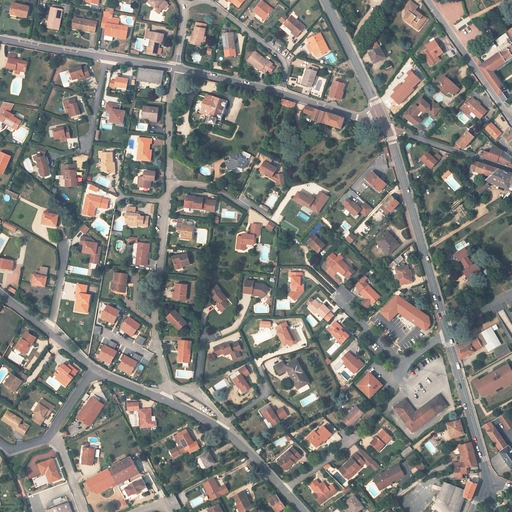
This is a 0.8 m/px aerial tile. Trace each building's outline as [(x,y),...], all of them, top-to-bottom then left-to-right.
[(169,5),(167,3),(163,0),(162,1),(161,0),(149,0),(150,1),(149,3),(156,9),(159,6),(163,9),(165,10),(169,5)] [(257,13),(258,12),(266,19),(273,10),(262,1),(254,11),(257,13)] [(418,30),(427,19),(419,13),(416,10),(418,7),(411,1),(405,9),(406,22),(418,30)] [(29,7),(13,3),(11,13),(18,15),(18,16),(27,18),(29,7)] [(47,28),(59,30),(62,12),(62,10),(51,8),(47,28)] [(265,20),(266,19),(258,12),(257,13),(257,14),(265,20)] [(292,33),(297,37),(305,28),(291,16),(284,24),(292,32),(292,33)] [(126,39),(128,28),(118,26),(119,19),(103,17),(101,27),(106,28),(105,33),(114,35),(113,37),(126,39)] [(95,33),(97,22),(75,18),(73,27),(81,28),(81,30),(95,33)] [(195,31),(193,40),(201,42),(203,42),(206,42),(207,37),(204,37),(206,24),(196,22),(195,31)] [(510,45),(479,67),(503,102),(511,97),(509,95),(493,71),(494,70),(511,58),(511,27),(507,31),(511,37),(509,38),(507,40),(507,41),(510,45)] [(154,48),(159,49),(159,48),(160,44),(160,41),(162,42),(163,42),(164,34),(149,32),(147,31),(145,38),(150,39),(149,47),(154,48)] [(223,34),(225,50),(234,49),(234,42),(233,33),(223,34)] [(507,41),(507,40),(509,38),(506,34),(496,41),(500,46),(507,41)] [(315,36),(308,40),(316,57),(329,50),(322,38),(317,41),(315,36)] [(438,46),(434,41),(426,46),(435,58),(443,53),(438,46)] [(376,62),(385,58),(378,44),(374,47),(374,48),(371,50),(372,51),(369,53),(371,57),(373,56),(376,62)] [(268,62),(255,51),(254,53),(248,60),(248,61),(256,68),(257,66),(262,69),(261,70),(266,73),(268,70),(271,73),(275,68),(272,65),(273,64),(268,61),(268,62)] [(459,62),(463,59),(459,53),(455,56),(459,62)] [(14,59),(9,58),(7,68),(16,70),(20,71),(25,72),(28,62),(14,59)] [(511,58),(494,70),(496,72),(511,60),(511,58)] [(81,67),(70,70),(73,80),(78,78),(84,77),(85,79),(90,77),(87,66),(82,68),(81,67)] [(303,84),(312,87),(318,68),(311,66),(310,70),(308,69),(305,78),(303,84)] [(164,71),(139,68),(137,81),(162,84),(164,71)] [(494,70),(493,71),(509,95),(511,94),(510,92),(496,72),(494,70)] [(129,79),(117,77),(116,81),(111,80),(110,88),(114,88),(114,87),(115,87),(120,88),(127,89),(129,79)] [(456,93),(459,90),(448,79),(447,79),(444,77),(439,82),(442,85),(440,87),(447,94),(449,91),(451,89),(454,92),(456,93)] [(345,84),(334,81),(329,96),(338,99),(341,100),(343,93),(342,92),(345,84)] [(402,100),(409,93),(399,84),(393,91),(397,95),(402,100)] [(222,121),(228,102),(207,95),(201,114),(211,117),(210,122),(216,124),(218,119),(222,121)] [(409,109),(404,115),(413,123),(418,123),(421,120),(416,115),(421,110),(423,113),(425,111),(430,111),(430,112),(434,116),(441,108),(433,101),(430,105),(421,97),(417,102),(421,105),(418,108),(415,105),(411,110),(409,109)] [(69,112),(71,118),(80,115),(77,103),(76,103),(75,98),(64,101),(65,107),(67,106),(69,112)] [(487,112),(472,98),(464,107),(469,111),(470,110),(471,111),(480,119),(487,112)] [(296,103),(283,99),(280,104),(292,108),(294,107),(296,103)] [(118,104),(107,103),(105,111),(111,112),(110,123),(113,123),(113,122),(116,123),(116,124),(124,125),(125,119),(124,118),(125,111),(120,110),(117,110),(118,104)] [(345,118),(306,106),(304,113),(313,115),(311,119),(341,129),(345,118)] [(157,120),(159,108),(144,107),(143,118),(151,119),(157,120)] [(470,110),(469,111),(464,107),(462,109),(468,115),(471,111),(470,110)] [(15,116),(6,111),(1,119),(9,124),(8,125),(17,130),(22,122),(14,117),(15,116)] [(496,139),(502,134),(492,124),(486,129),(496,139)] [(64,127),(53,130),(55,139),(60,138),(66,137),(66,139),(70,138),(68,128),(64,129),(64,127)] [(468,131),(453,148),(456,149),(459,146),(460,147),(463,150),(477,134),(474,131),(471,134),(468,131)] [(138,142),(140,142),(138,160),(147,161),(151,161),(152,151),(149,150),(150,143),(152,143),(152,139),(139,138),(138,142)] [(485,151),(482,158),(494,162),(496,156),(500,157),(501,156),(504,152),(501,150),(493,146),(490,153),(485,151)] [(114,163),(113,161),(112,153),(102,153),(102,151),(99,151),(99,158),(102,158),(102,162),(103,167),(104,167),(104,171),(106,172),(115,172),(114,163)] [(244,156),(242,151),(232,155),(233,159),(226,162),(229,171),(236,168),(236,167),(238,166),(244,169),(248,161),(242,158),(241,157),(244,156)] [(11,157),(0,152),(0,172),(3,174),(11,157)] [(432,168),(442,157),(437,153),(433,158),(427,152),(421,159),(432,168)] [(48,166),(45,156),(41,157),(40,155),(34,157),(35,161),(36,161),(37,161),(38,164),(38,165),(39,168),(40,168),(39,170),(42,176),(44,177),(49,176),(47,171),(49,170),(48,166)] [(497,163),(511,167),(511,161),(511,160),(501,156),(500,157),(497,163)] [(265,161),(260,170),(272,177),(271,178),(277,181),(278,179),(284,178),(283,173),(276,175),(274,174),(277,168),(265,161)] [(479,163),(473,161),(471,168),(477,170),(479,163)] [(498,169),(479,163),(477,170),(492,175),(498,169)] [(75,165),(65,165),(65,171),(66,171),(66,175),(65,175),(65,179),(66,179),(66,187),(77,187),(77,179),(76,179),(76,176),(76,170),(75,170),(75,165)] [(511,173),(498,169),(492,175),(485,181),(476,189),(480,194),(489,186),(487,184),(490,182),(508,190),(511,183),(511,182),(511,173)] [(443,179),(452,174),(449,170),(441,175),(443,179)] [(139,183),(140,183),(139,187),(149,188),(150,180),(151,181),(155,181),(155,172),(145,171),(144,177),(139,177),(139,183)] [(380,192),(386,185),(372,172),(366,179),(380,192)] [(423,175),(418,181),(423,185),(428,179),(423,175)] [(8,187),(5,193),(17,199),(19,195),(10,191),(11,188),(8,187)] [(299,192),(294,200),(304,206),(305,205),(314,211),(318,214),(329,197),(320,192),(315,200),(310,196),(309,198),(299,192)] [(397,199),(392,194),(383,204),(384,205),(379,211),(386,217),(391,211),(391,212),(399,204),(396,201),(397,199)] [(87,195),(83,214),(93,216),(94,208),(94,206),(96,207),(100,208),(100,207),(107,209),(109,200),(102,199),(102,198),(87,195)] [(195,197),(186,196),(185,206),(194,207),(194,209),(207,211),(208,201),(208,199),(195,198),(195,197)] [(486,207),(490,211),(503,202),(500,197),(486,207)] [(360,211),(366,217),(373,209),(366,202),(361,208),(354,202),(353,203),(348,198),(344,204),(348,208),(347,209),(352,213),(351,214),(354,218),(358,214),(360,211)] [(216,202),(208,201),(207,211),(207,212),(215,213),(216,202)] [(129,225),(134,225),(148,226),(149,217),(138,216),(139,213),(135,212),(136,208),(128,207),(127,212),(126,213),(125,217),(126,219),(126,223),(130,224),(129,225)] [(57,226),(58,215),(49,214),(44,213),(43,223),(47,224),(47,225),(57,226)] [(192,237),(193,227),(193,223),(192,222),(187,222),(187,220),(178,219),(177,228),(179,228),(182,229),(182,232),(181,236),(192,237)] [(6,221),(4,225),(10,228),(10,229),(15,232),(17,228),(6,221)] [(270,221),(266,228),(271,231),(276,225),(270,221)] [(255,236),(259,236),(260,225),(252,224),(251,235),(243,234),(242,237),(238,236),(237,249),(245,250),(246,244),(254,245),(255,236)] [(84,225),(80,230),(85,234),(89,229),(84,225)] [(377,242),(389,255),(400,245),(388,232),(377,242)] [(351,233),(346,238),(351,243),(356,238),(351,233)] [(325,246),(314,235),(307,243),(310,246),(311,245),(319,252),(325,246)] [(84,245),(83,251),(88,252),(88,253),(92,253),(91,263),(98,264),(101,247),(97,247),(98,244),(93,243),(94,241),(90,238),(82,237),(81,241),(85,242),(84,245)] [(147,252),(148,253),(149,244),(139,243),(137,259),(140,259),(139,264),(147,265),(148,260),(146,260),(147,252)] [(463,272),(469,280),(481,271),(476,263),(473,266),(466,256),(469,255),(464,248),(455,255),(459,261),(461,260),(463,262),(462,262),(467,270),(463,272)] [(343,259),(340,256),(337,258),(332,253),(327,259),(332,264),(339,271),(343,275),(344,275),(348,279),(354,272),(351,269),(350,268),(343,262),(342,261),(343,259)] [(180,255),(172,257),(175,268),(182,266),(183,267),(190,265),(190,264),(188,255),(188,254),(180,256),(180,255)] [(404,259),(401,255),(392,263),(395,267),(404,259)] [(12,270),(14,261),(0,258),(0,267),(3,269),(12,270)] [(339,271),(332,264),(330,265),(338,272),(339,271)] [(36,273),(47,274),(49,268),(41,266),(40,270),(37,270),(36,273)] [(410,271),(409,271),(407,266),(396,269),(397,274),(396,275),(397,281),(399,280),(400,285),(412,282),(410,277),(412,276),(410,271)] [(128,284),(126,283),(128,275),(116,273),(115,282),(113,282),(112,294),(127,296),(128,284)] [(292,291),(288,295),(295,301),(303,291),(303,285),(300,285),(301,278),(302,278),(302,273),(290,273),(290,277),(292,277),(292,286),(293,286),(293,291),(292,291)] [(33,285),(45,287),(47,276),(34,274),(33,285)] [(355,286),(359,289),(365,282),(364,281),(364,282),(362,279),(355,286)] [(245,281),(244,293),(252,294),(252,295),(257,296),(257,293),(260,293),(264,296),(269,289),(264,284),(254,283),(254,282),(245,281)] [(367,297),(366,299),(371,304),(372,305),(380,297),(368,286),(369,285),(365,282),(359,289),(362,293),(367,297)] [(174,292),(173,299),(176,300),(186,301),(187,285),(178,284),(177,293),(174,292)] [(217,285),(209,292),(214,297),(213,297),(217,303),(219,305),(218,306),(217,306),(222,312),(229,306),(224,300),(226,299),(221,292),(221,291),(217,285)] [(315,314),(317,312),(323,318),(324,318),(330,312),(330,311),(323,304),(322,306),(320,305),(315,300),(314,302),(309,307),(308,307),(315,314)] [(110,309),(108,303),(99,306),(101,313),(110,309)] [(78,315),(80,306),(66,304),(65,313),(78,315)] [(179,330),(186,323),(175,311),(167,317),(173,324),(179,330)] [(413,328),(414,328),(409,311),(396,315),(399,325),(391,332),(401,342),(411,332),(410,331),(413,328)] [(334,316),(330,312),(324,318),(328,322),(334,316)] [(278,332),(278,333),(283,343),(284,342),(287,343),(287,344),(289,343),(290,346),(297,343),(289,327),(288,327),(286,322),(278,326),(280,331),(278,332)] [(339,326),(336,322),(328,330),(338,340),(337,341),(341,345),(349,337),(345,332),(344,333),(338,327),(339,326)] [(128,349),(135,347),(126,325),(113,331),(110,324),(106,326),(112,342),(116,341),(118,345),(126,343),(128,349)] [(101,334),(101,326),(94,326),(93,334),(101,334)] [(339,326),(338,327),(344,333),(345,332),(349,337),(350,336),(339,326)] [(499,344),(490,328),(481,333),(488,344),(485,346),(488,351),(499,344)] [(31,344),(32,345),(36,338),(27,332),(23,339),(20,343),(19,342),(16,347),(20,349),(19,351),(25,354),(29,348),(27,347),(30,344),(31,344)] [(481,333),(457,347),(460,360),(485,346),(488,344),(481,333)] [(139,335),(135,341),(143,345),(146,339),(139,335)] [(191,342),(180,340),(179,351),(181,351),(180,362),(189,363),(191,342)] [(214,348),(217,356),(224,353),(224,355),(228,353),(231,354),(233,357),(236,356),(237,358),(241,357),(238,351),(242,350),(238,342),(230,345),(226,344),(223,345),(221,346),(220,345),(214,348)] [(98,359),(111,364),(117,351),(104,345),(98,359)] [(495,353),(499,359),(507,355),(503,348),(495,353)] [(342,359),(345,362),(343,363),(354,374),(362,366),(357,361),(348,352),(342,359)] [(118,369),(131,375),(138,361),(125,355),(118,369)] [(298,389),(310,383),(297,360),(286,366),(283,361),(274,366),(278,373),(287,369),(287,370),(298,389)] [(67,367),(63,364),(58,370),(60,372),(57,376),(55,378),(59,381),(60,379),(67,385),(73,378),(79,371),(69,364),(67,367)] [(475,383),(483,397),(490,393),(495,390),(503,385),(508,383),(510,381),(511,380),(511,371),(508,364),(479,381),(475,383)] [(241,388),(244,392),(251,388),(244,378),(250,374),(245,366),(229,377),(235,386),(237,384),(240,388),(241,388)] [(22,382),(23,382),(27,376),(21,371),(16,377),(15,376),(13,379),(10,377),(4,385),(15,392),(22,382)] [(368,396),(370,394),(372,396),(381,387),(379,385),(381,383),(372,375),(370,377),(367,375),(359,384),(361,386),(359,388),(368,396)] [(415,416),(440,397),(439,395),(415,413),(411,407),(409,408),(415,416)] [(77,417),(90,426),(104,405),(92,397),(85,408),(84,407),(77,417)] [(412,433),(447,406),(440,397),(415,416),(409,408),(411,407),(405,399),(394,408),(412,433)] [(32,420),(40,425),(46,415),(49,411),(51,412),(54,407),(42,399),(39,404),(40,405),(35,413),(36,413),(32,420)] [(128,411),(139,410),(139,402),(128,403),(128,411)] [(270,405),(260,411),(262,415),(264,414),(267,418),(270,423),(271,422),(274,427),(281,422),(280,421),(288,416),(283,408),(275,413),(270,405)] [(352,424),(353,425),(364,413),(357,406),(346,418),(345,417),(342,421),(349,427),(352,424)] [(156,422),(152,422),(151,409),(140,410),(141,427),(151,426),(154,426),(156,426),(156,422)] [(7,411),(2,420),(13,427),(14,425),(17,427),(16,430),(24,435),(29,426),(24,423),(23,425),(20,423),(22,420),(7,411)] [(511,422),(506,414),(499,417),(508,431),(511,427),(511,422)] [(459,436),(464,435),(460,421),(447,424),(451,439),(455,438),(456,441),(460,440),(459,436)] [(308,439),(317,447),(321,443),(322,442),(321,441),(323,439),(325,441),(332,434),(330,432),(326,428),(324,426),(317,433),(315,431),(308,439)] [(494,427),(487,432),(501,452),(500,452),(511,470),(511,469),(511,449),(509,446),(508,446),(494,427)] [(188,450),(190,454),(200,449),(196,441),(193,443),(186,430),(174,436),(180,446),(176,448),(180,454),(188,450)] [(370,444),(378,451),(391,438),(385,431),(378,438),(377,437),(370,444)] [(465,460),(475,457),(471,443),(459,446),(452,451),(456,455),(461,454),(461,455),(460,455),(461,461),(465,461),(465,460)] [(302,456),(293,447),(278,462),(286,470),(286,469),(296,459),(297,460),(298,460),(302,456)] [(401,454),(404,457),(413,450),(410,447),(401,454)] [(84,455),(82,464),(93,465),(95,449),(86,448),(85,455),(84,455)] [(352,459),(339,471),(346,478),(347,478),(355,470),(356,472),(357,472),(361,468),(360,467),(365,463),(368,466),(370,464),(374,461),(367,454),(362,448),(356,453),(351,458),(352,459)] [(209,453),(201,458),(206,467),(207,468),(215,464),(213,460),(209,453)] [(139,473),(130,456),(108,468),(114,479),(117,485),(125,500),(130,498),(131,500),(149,490),(142,477),(130,483),(128,479),(139,473)] [(469,471),(469,467),(477,465),(475,457),(465,460),(465,461),(461,461),(461,467),(462,474),(467,474),(467,471),(469,471)] [(204,469),(206,467),(201,458),(199,459),(198,461),(202,468),(204,469)] [(46,474),(48,473),(51,483),(60,479),(53,459),(39,464),(43,475),(46,474)] [(296,459),(286,469),(287,470),(297,460),(296,459)] [(370,464),(376,471),(381,467),(374,461),(370,464)] [(421,461),(415,466),(419,471),(425,466),(421,461)] [(374,480),(379,490),(385,487),(384,485),(391,482),(391,483),(404,476),(399,465),(381,474),(382,476),(374,480)] [(108,468),(86,480),(87,481),(92,490),(92,491),(97,489),(100,493),(112,486),(110,482),(114,479),(108,468)] [(347,478),(348,479),(356,472),(355,470),(347,478)] [(203,484),(212,500),(229,492),(225,485),(219,488),(218,485),(215,486),(214,483),(216,482),(214,479),(203,484)] [(322,503),(337,492),(332,485),(327,489),(323,482),(319,485),(316,480),(311,484),(318,493),(315,495),(322,503)] [(87,481),(83,483),(88,492),(92,490),(87,481)] [(438,498),(442,502),(451,494),(457,505),(457,511),(459,511),(464,500),(470,503),(477,485),(471,483),(469,482),(466,490),(444,482),(438,498)] [(320,505),(322,503),(315,495),(318,493),(311,484),(309,485),(315,493),(312,495),(320,505)] [(239,504),(243,511),(244,511),(252,508),(244,491),(234,496),(238,504),(239,504)] [(174,494),(167,498),(174,511),(181,507),(174,494)] [(442,502),(453,511),(457,511),(457,505),(451,494),(442,502)] [(276,511),(278,511),(285,508),(277,495),(268,501),(276,511)] [(354,496),(346,503),(350,508),(349,509),(351,511),(357,511),(363,507),(354,496)] [(45,511),(62,511),(72,509),(69,502),(45,511)]
